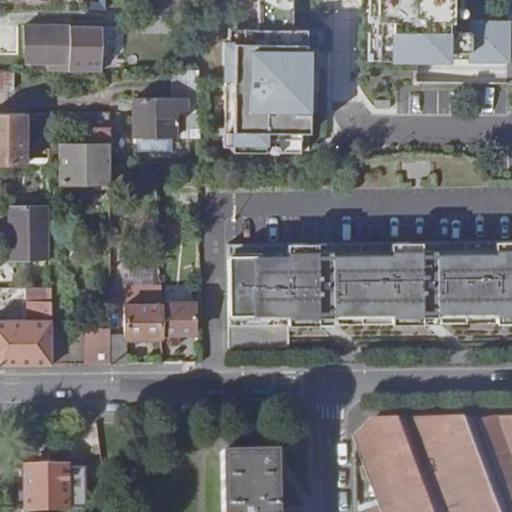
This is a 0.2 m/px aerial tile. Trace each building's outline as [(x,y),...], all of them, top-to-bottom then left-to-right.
[(252,0),(252,29),(221,29),(219,155),(228,153),(228,158),(306,159),(307,115),(313,116),(314,32),(288,32),(288,0),(252,0)] [(507,41),(507,25),(461,23),(461,0),(364,0),(365,24),(372,25),(370,36),(365,35),(365,67),(373,66),(375,70),(386,68),(387,72),(413,71),(448,69),(448,62),(465,64),(466,69),(508,68),(507,41)] [(184,27),(184,6),(134,7),(135,28),(184,27)] [(45,62),(68,61),(67,24),(26,24),(25,62),(45,62)] [(93,39),(78,39),(79,62),(94,62),(93,39)] [(44,70),(68,70),(68,61),(45,62),(44,70)] [(11,71),(0,70),(0,90),(11,91),(11,71)] [(173,136),(172,96),(132,96),(132,136),(173,136)] [(25,113),(0,113),(0,163),(24,162),(24,144),(31,143),(31,133),(24,133),(25,113)] [(93,145),(106,145),(107,129),(93,129),(93,145)] [(107,183),(107,161),(106,145),(93,145),(75,145),(76,183),(107,183)] [(197,175),(197,159),(178,160),(178,175),(197,175)] [(295,186),(211,186),(211,206),(295,209),(295,186)] [(49,262),(48,205),(12,205),(12,261),(49,262)] [(511,261),(227,265),(226,347),(286,348),(285,328),(511,324),(511,261)] [(160,291),(160,286),(122,287),(123,334),(108,335),(108,364),(125,364),(125,338),(161,338),(161,334),(160,291)] [(49,288),(27,289),(27,298),(49,299),(49,288)] [(165,291),(160,291),(161,334),(192,333),(191,303),(166,304),(165,291)] [(26,318),(0,319),(0,364),(50,364),(49,299),(27,298),(26,318)] [(108,364),(108,335),(108,329),(84,330),(84,364),(108,364)] [(371,420),(355,436),(383,511),(510,511),(475,418),(371,420)] [(511,418),(486,418),(511,488),(511,418)] [(277,453),(222,453),(222,511),(278,511),(277,453)] [(68,467),(26,467),(25,509),(68,508),(68,467)]
